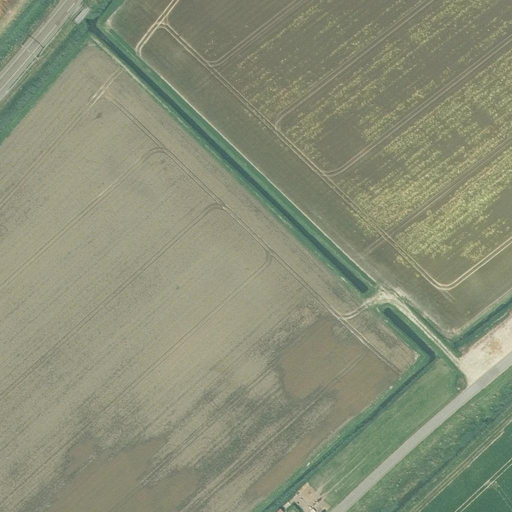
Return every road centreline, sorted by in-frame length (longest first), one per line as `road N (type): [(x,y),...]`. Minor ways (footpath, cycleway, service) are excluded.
road 1 (unclassified): [(337,511),(511,358)]
road 2 (unknown): [(0,106),(94,0)]
road 3 (track): [(479,385),(401,306),(372,301)]
